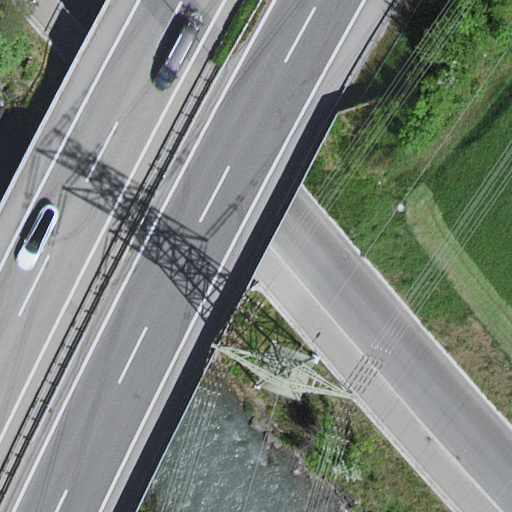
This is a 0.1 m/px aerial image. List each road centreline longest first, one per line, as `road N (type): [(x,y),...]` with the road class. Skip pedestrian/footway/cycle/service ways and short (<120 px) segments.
road 1 (residential): [(60,0),(508,511)]
road 2 (motorway): [(57,511),(319,0)]
road 3 (motorway): [(182,0),(0,360)]
